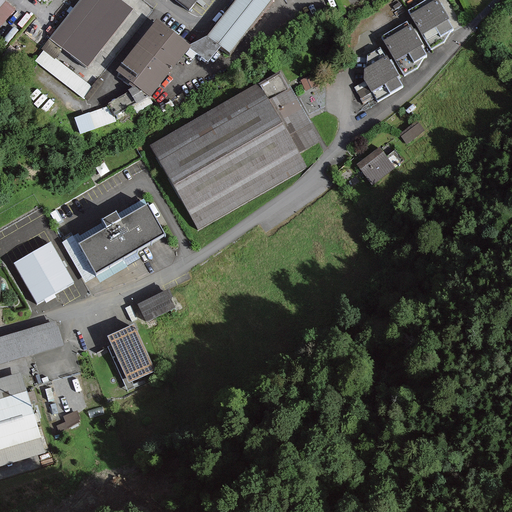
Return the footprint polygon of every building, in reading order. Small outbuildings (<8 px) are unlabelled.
[(0,0),(0,27),(14,11),(1,0),(0,0)] [(133,15),(115,0),(84,0),(51,41),(86,71),(133,15)] [(200,0),(178,0),(192,11),(200,0)] [(271,0),(239,0),(208,38),(228,54),(271,0)] [(436,0),(429,0),(409,12),(432,50),(444,43),(453,28),(436,0)] [(188,48),(155,23),(118,72),(151,97),(188,48)] [(407,23),(382,38),(405,76),(418,68),(426,55),(407,23)] [(403,87),(380,49),(367,57),(365,82),(378,103),(403,87)] [(280,75),(150,146),(196,229),(306,168),(298,153),(317,142),(280,75)] [(302,81),(307,91),(313,87),(308,78),(302,81)] [(109,105),(115,118),(135,108),(129,96),(109,105)] [(109,106),(75,120),(82,136),(116,122),(109,106)] [(421,124),(402,136),(407,144),(426,133),(421,124)] [(372,186),(393,168),(379,151),(357,169),(372,186)] [(96,274),(162,235),(147,208),(121,224),(117,216),(102,225),(107,232),(80,248),(96,274)] [(72,284),(49,244),(12,265),(34,305),(72,284)] [(168,290),(138,305),(147,323),(176,308),(168,290)] [(135,325),(108,337),(129,383),(156,371),(135,325)] [(59,326),(0,340),(0,365),(65,350),(59,326)] [(67,351),(36,359),(42,382),(72,374),(67,351)] [(21,382),(0,387),(0,462),(41,450),(21,382)]
